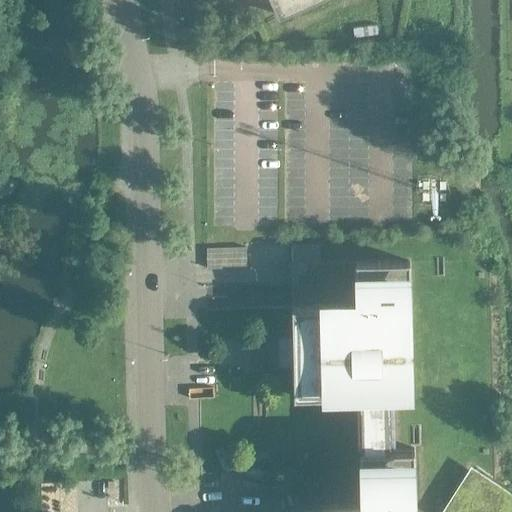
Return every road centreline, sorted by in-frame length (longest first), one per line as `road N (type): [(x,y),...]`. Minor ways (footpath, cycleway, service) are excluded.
road 1 (residential): [(153,511),(142,137),(123,0)]
road 2 (unknown): [(313,204),(308,68),(364,71),(376,80),(376,215)]
road 3 (unknown): [(243,70),(240,211)]
